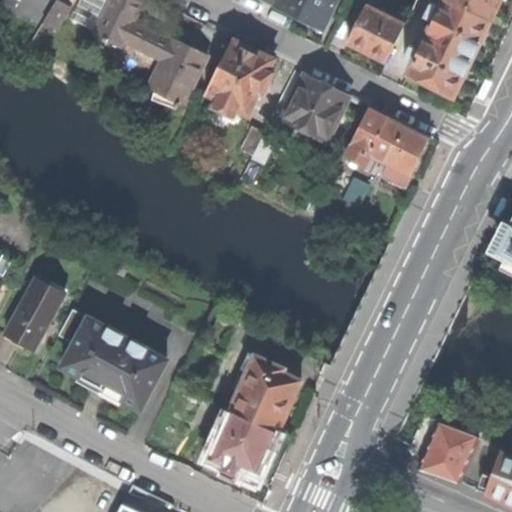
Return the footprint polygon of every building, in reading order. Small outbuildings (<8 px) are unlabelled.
[(185,104),(208,55),(190,47),(175,39),(173,44),(133,24),(144,0),(113,0),(96,36),(108,42),(109,40),(122,47),(126,39),(165,59),(151,87),(180,101),(175,110),(177,111),(182,103),(185,104)] [(262,0),(295,16),(324,31),(338,0),(262,0)] [(409,74),(455,97),(472,61),(492,21),(449,0),(445,0),(441,9),(432,5),(425,18),(434,22),(421,50),(412,46),(405,59),(414,64),(409,74)] [(449,0),(492,21),(501,1),(501,0),(449,0)] [(58,30),(70,9),(58,1),(45,22),(58,30)] [(386,63),(405,25),(367,6),(366,10),(361,20),(348,44),(368,54),(386,63)] [(357,18),(361,20),(366,10),(362,8),(357,18)] [(269,71),(274,60),(255,50),(234,39),(207,93),(218,99),(215,107),(235,117),(239,109),(250,115),(261,93),(264,95),(274,73),(269,71)] [(327,144),(350,97),(330,87),(306,76),(283,123),(285,127),(292,131),(289,135),(312,147),(315,142),(321,145),(324,145),(327,144)] [(385,174),(407,185),(419,161),(430,137),(377,111),(370,107),(346,156),(367,167),(372,156),(374,157),(375,159),(379,161),(381,160),(385,162),(384,164),(389,166),(385,174)] [(242,149),(255,156),(266,132),(253,126),(242,149)] [(266,165),(279,139),(266,132),(255,156),(253,159),(266,165)] [(363,204),(370,183),(356,178),(349,199),(363,204)] [(498,216),(505,220),(511,204),(511,199),(509,199),(506,197),(498,216)] [(511,223),(511,224),(506,221),(490,253),(511,263),(511,223)] [(0,255),(0,315),(18,284),(6,278),(14,263),(0,255)] [(130,264),(117,257),(111,268),(124,276),(130,264)] [(40,273),(7,334),(20,342),(35,351),(41,340),(45,343),(55,325),(50,323),(69,290),(40,273)] [(154,332),(153,309),(124,310),(125,333),(154,332)] [(60,336),(74,344),(63,367),(85,379),(142,408),(168,358),(90,317),(88,317),(74,310),(60,336)] [(230,344),(204,332),(178,386),(205,398),(230,344)] [(231,411),(279,433),(292,404),(303,380),(284,372),(286,369),(257,355),(231,411)] [(279,433),(231,411),(209,460),(225,467),(224,470),(237,476),(241,467),(260,476),(269,454),(279,433)] [(421,467),(461,482),(474,447),(484,450),(487,441),(438,423),(429,446),(421,467)] [(511,448),(508,447),(490,496),(511,504),(511,448)] [(134,485),(125,503),(120,511),(171,511),(175,505),(134,485)]
